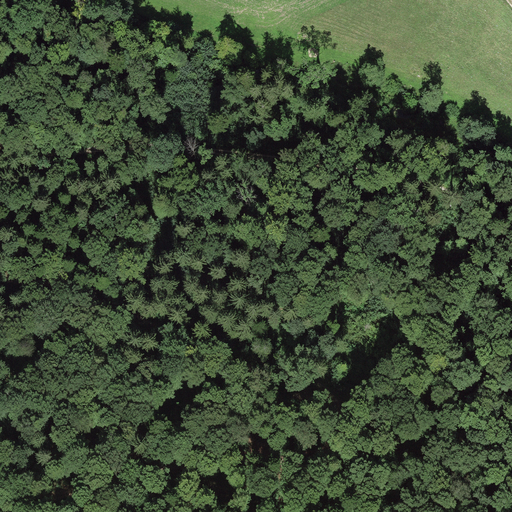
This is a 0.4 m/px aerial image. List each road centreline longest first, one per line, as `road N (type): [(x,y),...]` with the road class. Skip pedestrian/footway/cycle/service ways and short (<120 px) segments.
road 1 (track): [(0,282),(41,286),(119,311),(244,368),(322,385),(347,428),(315,459),(161,467),(4,511)]
road 2 (track): [(511,234),(442,192),(390,176),(152,148),(0,153)]
road 3 (track): [(150,0),(401,78),(511,131)]
road 4 (track): [(22,505),(124,384),(182,340)]
road 5 (track): [(347,428),(511,506)]
